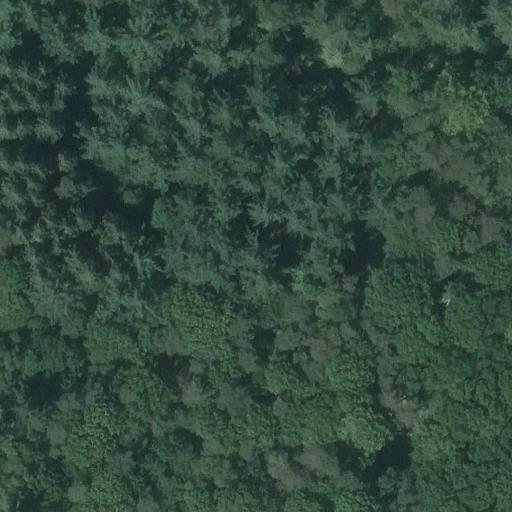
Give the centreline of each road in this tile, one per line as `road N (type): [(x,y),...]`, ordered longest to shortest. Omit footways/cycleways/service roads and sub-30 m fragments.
road 1 (track): [(365,45),(393,223),(383,242),(392,300)]
road 2 (track): [(68,511),(24,296)]
road 3 (track): [(392,300),(424,511)]
